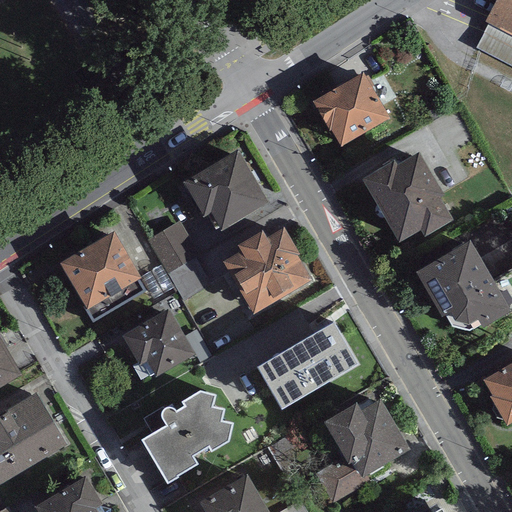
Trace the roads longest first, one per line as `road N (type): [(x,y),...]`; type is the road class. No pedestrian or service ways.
road 1 (residential): [(493,511),(247,92)]
road 2 (residential): [(247,92),(0,250)]
road 3 (residential): [(0,270),(142,511)]
road 4 (residential): [(247,92),(390,0)]
